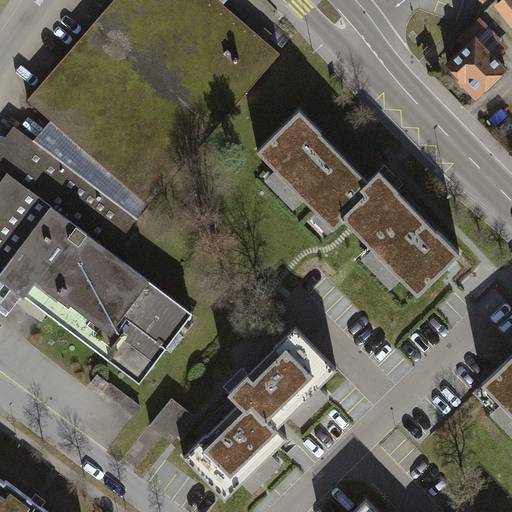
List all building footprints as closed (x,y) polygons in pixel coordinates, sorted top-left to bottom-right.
[(112,0),(29,100),(48,116),(33,137),(139,214),(281,50),(225,4),(228,0),(112,0)] [(511,0),(490,0),(490,1),(511,24),(511,0)] [(478,19),(445,50),(479,85),(511,55),(478,19)] [(334,229),(346,217),(417,290),(447,261),(459,249),(380,168),(368,179),(300,110),(258,151),(334,229)] [(0,299),(12,308),(24,291),(141,377),(191,309),(112,251),(139,214),(33,137),(13,122),(0,140),(0,299)] [(294,323),(189,425),(197,434),(184,446),(214,477),(226,465),(236,475),(282,431),(271,419),(331,361),(294,323)] [(511,410),(511,358),(486,385),(511,410)] [(0,511),(49,511),(0,475),(0,511)] [(378,511),(366,500),(353,511),(378,511)]
